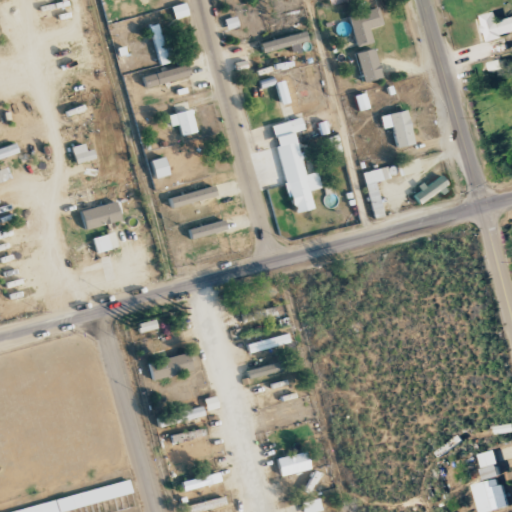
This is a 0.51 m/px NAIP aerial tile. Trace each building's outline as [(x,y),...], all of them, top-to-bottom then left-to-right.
[(174,19),(188,15),(184,2),(170,6),(174,19)] [(356,46),(372,42),(368,29),(382,24),(376,7),(347,16),(356,46)] [(481,15),(487,39),(511,33),(511,17),(498,20),(496,11),(481,15)] [(171,62),(166,33),(159,34),(157,23),(150,25),(158,65),(171,62)] [(259,43),(262,52),(307,41),(304,31),(259,43)] [(380,78),(375,49),(356,52),(361,82),(380,78)] [(189,76),(186,65),(142,75),(144,86),(189,76)] [(281,77),(285,91),(279,93),(284,108),(290,106),(294,116),(303,113),(291,74),(281,77)] [(177,124),(180,136),(196,132),(190,109),(167,115),(169,126),(177,124)] [(396,148),(414,144),(406,109),(379,115),(382,128),(391,126),(396,148)] [(293,131),(303,129),(300,118),(271,125),(292,213),(312,209),(308,190),(320,188),(316,171),(303,174),(293,131)] [(75,163),(94,159),(92,149),(85,150),(84,143),(71,147),(75,163)] [(0,148),(0,158),(16,154),(14,145),(0,148)] [(395,163),(398,176),(419,171),(417,158),(395,163)] [(362,172),(373,219),(383,216),(375,181),(397,176),(395,164),(362,172)] [(448,186),(443,175),(421,187),(423,189),(412,195),(416,203),(448,186)] [(168,198),(171,208),(216,195),(213,185),(168,198)] [(85,229),(120,219),(115,201),(79,211),(85,229)] [(225,230),(223,220),(187,229),(190,239),(225,230)] [(91,237),(95,252),(116,248),(112,232),(91,237)] [(289,344),(287,335),(245,342),(247,351),(289,344)] [(151,380),(192,370),(187,352),(147,362),(151,380)] [(247,378),(279,372),(278,364),(246,369),(247,378)] [(156,416),(158,426),(202,417),(201,407),(156,416)] [(211,458),(208,441),(166,447),(169,464),(211,458)] [(480,511),(489,511),(510,508),(505,484),(502,485),(495,450),(479,454),(485,482),(474,484),(480,511)] [(310,469),(306,451),(276,458),(280,476),(310,469)] [(220,482),(218,472),(181,482),(183,491),(220,482)] [(59,511),(131,494),(128,481),(3,511),(59,511)] [(185,511),(196,511),(226,505),(224,497),(184,506),(185,511)] [(300,502),(302,511),(314,511),(321,511),(318,498),(300,502)]
